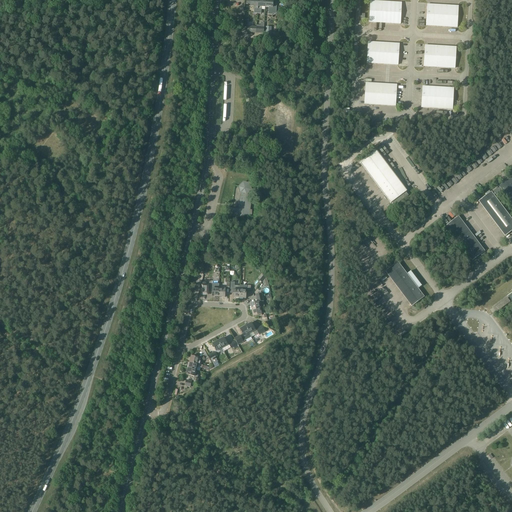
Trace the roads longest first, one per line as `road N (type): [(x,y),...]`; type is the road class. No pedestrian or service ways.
road 1 (primary): [(170,0),(124,263),(83,390),(31,511)]
road 2 (unclassified): [(146,412),(191,229)]
road 3 (unclassified): [(206,169),(219,0)]
road 4 (residential): [(180,350),(243,312),(239,304),(192,301)]
